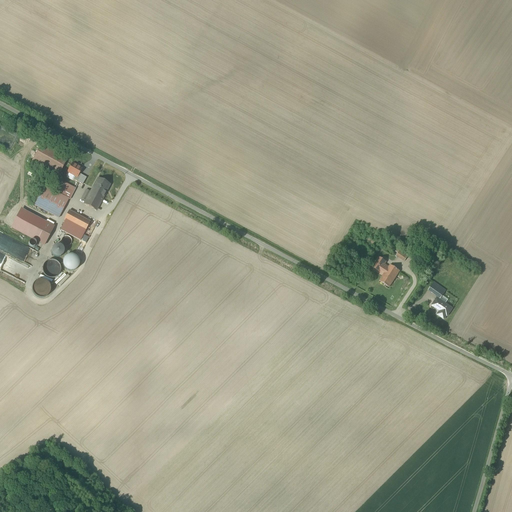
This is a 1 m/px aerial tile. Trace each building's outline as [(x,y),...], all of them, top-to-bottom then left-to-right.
[(90,169),(40,144),(30,164),(57,177),(60,172),(82,183),(90,169)] [(58,194),(42,186),(32,205),(56,217),(65,198),(70,201),(74,193),(63,187),(66,182),(60,179),(56,187),(61,189),(58,194)] [(112,184),(101,179),(87,206),(98,211),(112,184)] [(69,212),(60,231),(78,240),(88,221),(69,212)] [(75,246),(75,244),(75,243),(74,242),(73,240),(72,239),(71,238),(70,238),(68,238),(67,238),(65,238),(63,240),(62,241),(62,242),(62,243),(61,244),(61,246),(62,247),(62,248),(63,249),(64,250),(65,251),(67,251),(68,251),(69,251),(70,251),(71,250),(73,249),(74,247),(75,246)] [(400,249),(396,256),(404,261),(409,255),(400,249)] [(384,274),(389,267),(385,265),(386,262),(378,257),(372,268),(379,273),(380,271),(384,274)] [(384,274),(380,281),(389,287),(399,271),(390,265),(389,267),(384,274)] [(434,283),(428,291),(440,299),(446,291),(434,283)] [(437,298),(432,305),(440,311),(437,315),(444,320),(452,309),(437,298)]
